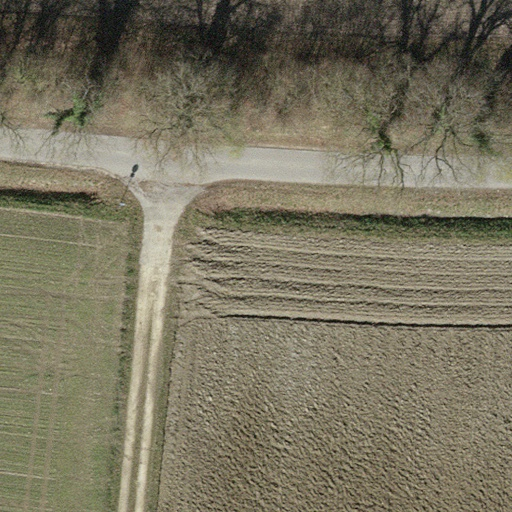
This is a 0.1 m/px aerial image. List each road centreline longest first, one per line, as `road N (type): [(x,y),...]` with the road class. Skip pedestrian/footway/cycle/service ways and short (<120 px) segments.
road 1 (unclassified): [(0,138),(511,171)]
road 2 (track): [(166,148),(137,511)]
